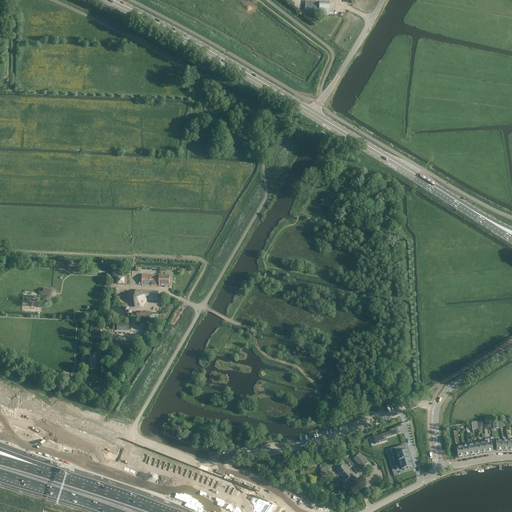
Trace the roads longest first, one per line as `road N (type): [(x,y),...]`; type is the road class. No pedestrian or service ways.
road 1 (unclassified): [(201,308),(134,427),(141,440),(205,463),(323,438),(418,404),(437,408)]
road 2 (secondary): [(311,114),(108,0)]
road 3 (motorway): [(0,441),(221,511)]
road 4 (secondary): [(481,218),(311,114)]
road 5 (motorway): [(251,511),(82,451)]
road 6 (motorway): [(0,470),(135,511)]
road 7 (unknown): [(257,0),(327,52),(320,101)]
road 8 (unclassified): [(311,114),(380,5)]
